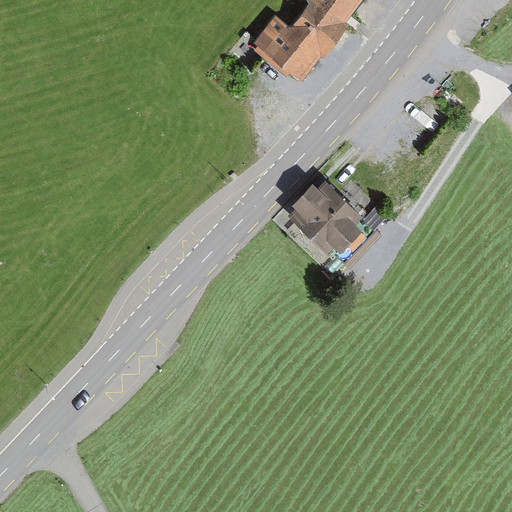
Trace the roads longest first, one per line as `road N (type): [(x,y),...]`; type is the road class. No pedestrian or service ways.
road 1 (primary): [(432,3),(343,113),(40,436)]
road 2 (unknown): [(402,43),(475,66),(488,78),(487,105),(421,203)]
